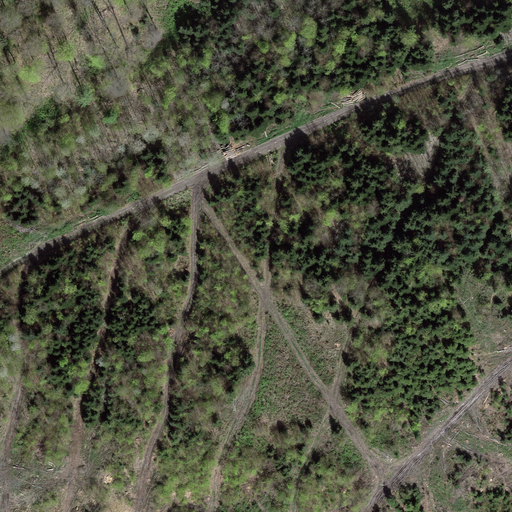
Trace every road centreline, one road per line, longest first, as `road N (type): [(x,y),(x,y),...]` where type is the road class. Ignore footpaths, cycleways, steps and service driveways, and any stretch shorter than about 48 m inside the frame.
road 1 (track): [(511,55),(360,106),(0,273)]
road 2 (track): [(511,359),(371,511)]
